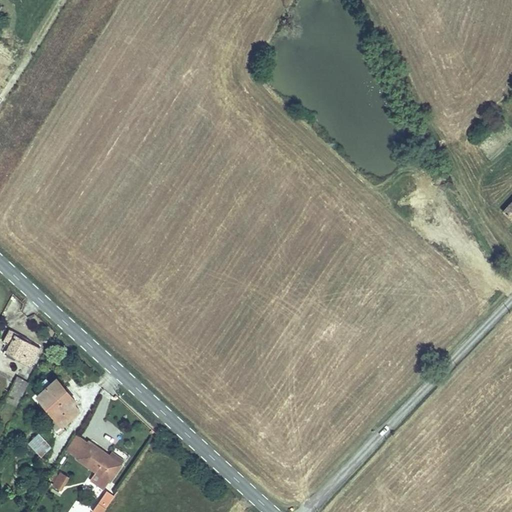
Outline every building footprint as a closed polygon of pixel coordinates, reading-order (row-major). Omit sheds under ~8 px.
[(511,213),(503,223),(511,231),(511,213)] [(33,348),(9,327),(1,337),(25,358),(33,348)] [(19,381),(12,378),(3,395),(9,399),(19,381)] [(57,391),(51,383),(32,396),(53,426),(72,412),(65,402),(70,399),(63,388),(57,391)] [(29,431),(18,439),(29,454),(39,446),(29,431)] [(67,461),(79,444),(69,437),(58,455),(67,461)] [(108,465),(79,444),(67,461),(81,471),(96,482),(108,465)] [(55,481),(63,469),(56,464),(48,477),(55,481)] [(96,482),(81,471),(75,479),(90,490),(96,482)] [(97,503),(91,511),(102,511),(105,508),(97,503)]
